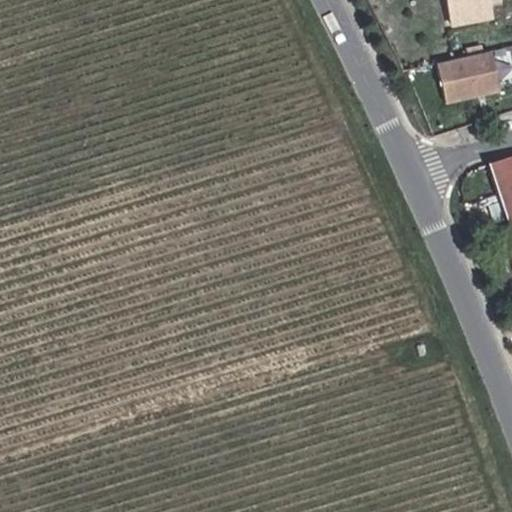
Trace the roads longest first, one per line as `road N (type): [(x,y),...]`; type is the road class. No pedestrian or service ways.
road 1 (tertiary): [(413,171),(511,385)]
road 2 (tertiary): [(330,0),(413,171)]
